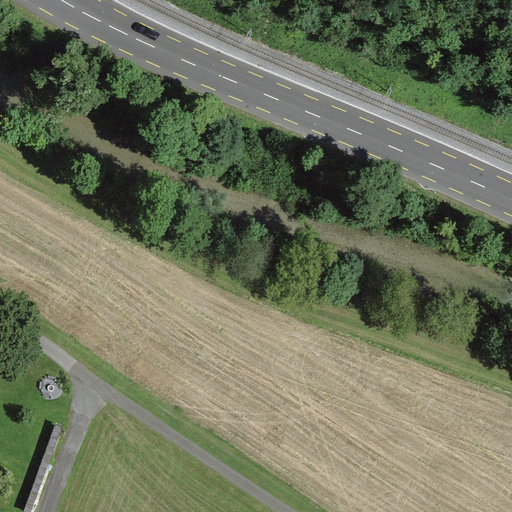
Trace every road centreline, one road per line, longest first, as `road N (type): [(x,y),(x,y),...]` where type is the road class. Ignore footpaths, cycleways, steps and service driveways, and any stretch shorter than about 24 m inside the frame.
road 1 (secondary): [(511,201),(61,0)]
road 2 (unclassified): [(285,511),(0,317)]
